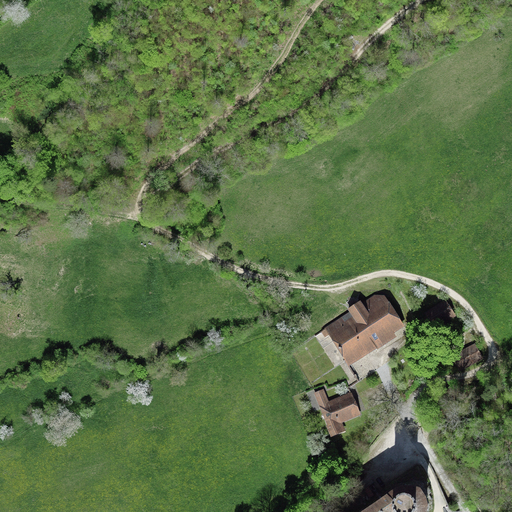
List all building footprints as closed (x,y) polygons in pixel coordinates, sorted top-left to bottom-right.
[(358,304),(348,310),(349,312),(323,327),(345,364),(393,336),(390,331),(401,325),(384,298),(362,310),(358,304)] [(425,316),(433,327),(453,314),(445,303),(425,316)] [(458,369),(479,358),(473,347),(452,358),(458,369)] [(338,422),(356,413),(348,396),(327,405),(322,392),(314,395),(330,437),(342,433),(338,422)] [(395,491),(387,497),(393,505),(396,501),(400,498),(407,498),(412,501),(415,504),(416,509),(414,511),(426,511),(427,510),(427,504),(425,497),(421,492),(417,489),(411,488),(403,488),(395,491)] [(387,497),(363,511),(393,511),(393,510),(393,505),(387,497)] [(407,498),(400,498),(396,501),(393,505),(393,510),(393,511),(414,511),(416,509),(415,504),(412,501),(407,498)]
